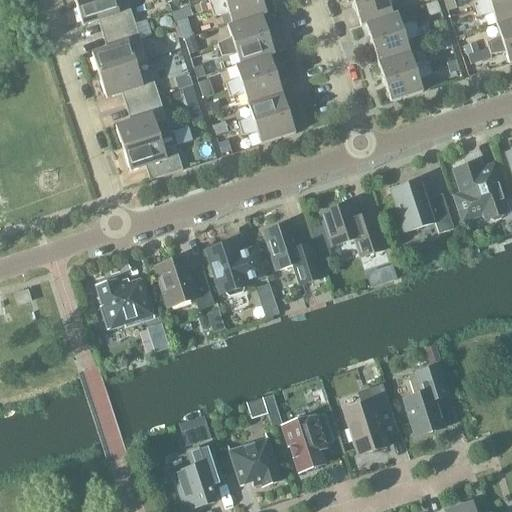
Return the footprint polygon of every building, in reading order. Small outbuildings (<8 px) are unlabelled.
[(102,36),(135,26),(127,1),(115,5),(113,0),(89,0),(75,5),(83,27),(106,20),(111,33),(102,36)] [(211,12),(246,0),(219,0),(209,5),(211,12)] [(227,28),(266,15),(260,0),(246,0),(211,12),(213,18),(228,15),(231,26),(227,27),(227,28)] [(351,0),(354,7),(351,8),(351,9),(378,0),(351,0)] [(378,0),(351,9),(352,10),(354,9),(360,27),(397,16),(396,15),(392,16),(389,6),(401,0),(378,0)] [(452,0),(447,0),(444,1),(448,13),(456,10),(452,0)] [(483,0),(474,5),(476,11),(511,0),(483,0)] [(511,0),(476,11),(478,18),(493,15),(496,26),(511,21),(511,0)] [(205,5),(194,8),(197,16),(207,13),(205,5)] [(181,13),(172,16),(175,23),(180,22),(183,21),(181,13)] [(219,52),(270,35),(267,35),(261,18),(266,16),(266,15),(227,28),(231,39),(217,45),(219,52)] [(397,16),(360,27),(361,28),(365,27),(371,45),(368,45),(369,46),(417,30),(415,24),(400,27),(397,16)] [(175,23),(177,31),(189,27),(187,19),(183,21),(180,22),(175,23)] [(500,37),(486,44),(488,50),(511,42),(511,21),(496,26),(500,37)] [(99,78),(135,66),(147,62),(135,26),(102,36),(102,37),(111,34),(115,47),(91,55),(99,78)] [(419,30),(417,30),(419,37),(422,36),(430,33),(428,27),(419,30)] [(417,30),(369,46),(369,47),(372,46),(378,65),(409,54),(406,43),(419,37),(417,30)] [(235,68),(274,56),(268,37),(270,36),(270,35),(219,52),(221,58),(236,56),(239,66),(235,67),(235,68)] [(194,38),(184,42),(189,56),(199,53),(194,38)] [(449,42),(440,45),(442,52),(452,49),(449,42)] [(511,42),(488,50),(490,57),(505,54),(509,66),(511,64),(511,42)] [(476,44),(464,48),(467,56),(478,53),(476,44)] [(484,52),(473,56),(475,63),(486,59),(484,52)] [(409,54),(378,65),(384,83),(381,84),(381,85),(430,69),(428,63),(413,65),(409,54)] [(227,92),(278,76),(278,75),(275,76),(269,58),(274,56),(235,68),(239,79),(225,86),(227,92)] [(456,63),(447,66),(450,74),(459,71),(456,63)] [(126,109),(158,98),(150,74),(139,78),(135,66),(99,78),(106,100),(130,93),(134,106),(126,109)] [(201,67),(193,69),(196,80),(205,78),(201,67)] [(430,69),(381,85),(382,86),(384,85),(391,104),(422,94),(418,82),(432,76),(430,69)] [(189,75),(176,80),(179,90),(192,86),(191,84),(189,75)] [(248,107),(282,96),(276,77),(278,76),(227,92),(229,98),(244,96),(248,107)] [(208,81),(198,85),(203,99),(213,96),(208,81)] [(240,131),(291,114),(290,114),(288,115),(282,96),(248,107),(251,118),(238,124),(240,131)] [(159,138),(170,134),(166,123),(158,98),(126,109),(134,107),(139,120),(115,127),(122,150),(159,138)] [(215,104),(209,106),(212,117),(219,115),(215,104)] [(200,111),(190,115),(193,126),(204,123),(200,111)] [(291,114),(240,131),(242,137),(257,135),(261,146),(295,135),(288,116),(291,115),(291,114)] [(224,126),(213,130),(216,139),(227,135),(224,126)] [(159,138),(122,150),(130,173),(154,165),(158,179),(149,181),(150,182),(182,172),(174,147),(177,146),(173,133),(170,134),(159,138)] [(228,143),(218,146),(221,156),(231,153),(228,143)] [(485,185),(478,165),(455,172),(462,196),(455,199),(463,222),(484,215),(486,222),(489,221),(493,223),(501,220),(503,216),(507,215),(496,182),(485,185)] [(428,200),(422,182),(390,193),(404,235),(435,225),(438,236),(453,231),(442,196),(428,200)] [(369,257),(384,252),(372,214),(357,219),(352,205),(320,215),(331,249),(363,239),(369,257)] [(298,250),(290,225),(263,234),(275,273),(293,267),(299,288),(322,280),(311,246),(298,250)] [(323,227),(312,231),(319,253),(330,249),(323,227)] [(475,241),(466,244),(470,256),(479,253),(475,241)] [(239,255),(235,253),(233,244),(208,252),(222,296),(225,295),(229,299),(242,294),(244,289),(247,288),(246,284),(263,279),(254,250),(239,255)] [(189,278),(183,260),(154,269),(167,310),(199,300),(202,310),(214,306),(203,274),(189,278)] [(391,266),(365,274),(370,289),(396,280),(391,266)] [(154,320),(141,282),(128,286),(127,282),(117,286),(115,282),(96,288),(103,308),(100,309),(108,332),(124,327),(124,329),(154,320)] [(322,292),(311,295),(313,302),(319,305),(326,303),(322,292)] [(18,307),(30,303),(27,293),(14,297),(18,307)] [(94,313),(86,315),(90,326),(97,323),(94,313)] [(218,313),(206,316),(209,324),(220,320),(218,313)] [(168,351),(164,338),(149,343),(153,355),(168,351)] [(435,348),(425,352),(429,364),(439,361),(435,348)] [(415,439),(444,430),(435,402),(449,398),(439,367),(408,378),(414,399),(403,402),(415,439)] [(358,458),(387,448),(377,417),(390,413),(382,387),(367,392),(371,405),(344,414),(358,458)] [(273,397),(263,400),(267,412),(276,409),(273,397)] [(334,444),(325,416),(309,421),(308,421),(283,429),(293,460),(294,460),(299,474),(304,473),(307,474),(317,471),(319,468),(324,466),(319,452),(325,450),(324,447),(334,444)] [(207,428),(182,436),(186,448),(211,440),(207,428)] [(280,483),(265,436),(264,436),(266,441),(230,453),(228,448),(227,448),(240,489),(252,485),(253,489),(261,487),(261,489),(280,483)] [(185,511),(190,511),(214,504),(207,481),(219,477),(209,447),(188,454),(193,469),(173,476),(185,511)]
